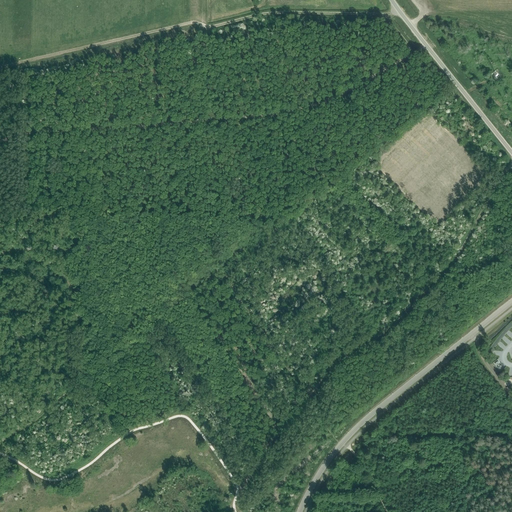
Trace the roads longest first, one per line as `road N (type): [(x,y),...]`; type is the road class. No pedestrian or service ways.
road 1 (track): [(425,44),(296,110),(0,141)]
road 2 (track): [(233,500),(330,368),(387,329),(446,269),(511,164)]
road 3 (track): [(397,9),(192,22),(0,67)]
road 4 (unclassified): [(299,511),(322,467),(361,422),(511,301)]
road 5 (track): [(222,271),(0,443)]
road 6 (unclassified): [(511,153),(391,0)]
road 7 (track): [(309,394),(225,275)]
